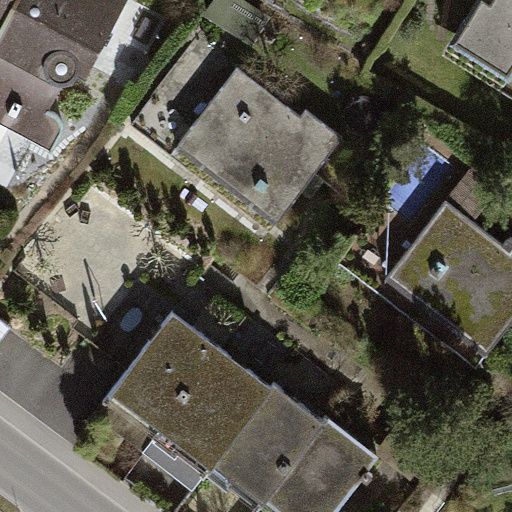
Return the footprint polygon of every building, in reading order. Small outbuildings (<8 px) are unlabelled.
[(0,0),(0,32),(16,0),(0,0)] [(16,0),(0,32),(0,114),(14,121),(22,106),(41,115),(44,109),(59,80),(65,80),(70,77),(74,73),(77,69),(78,62),(78,57),(76,52),(72,49),(79,36),(97,45),(121,0),(16,0)] [(245,0),(213,0),(204,13),(253,45),(271,16),(245,0)] [(511,60),(511,0),(489,0),(475,23),(468,33),(511,60)] [(511,60),(468,33),(475,23),(466,18),(444,54),(511,95),(511,60)] [(239,68),(179,145),(277,222),(343,138),(307,110),(302,117),(239,68)] [(22,106),(14,121),(10,127),(51,149),(59,134),(59,126),(56,119),(50,113),(44,109),(41,115),(22,106)] [(18,271),(134,361),(174,310),(244,219),(126,128),(18,271)] [(505,244),(447,199),(387,277),(488,354),(511,322),(511,239),(509,237),(505,244)] [(134,361),(111,390),(161,429),(224,349),(174,310),(134,361)] [(272,385),(224,349),(161,429),(210,467),(213,462),(272,385)] [(275,382),(272,385),(213,462),(263,499),(266,495),(324,420),(275,382)] [(324,420),(266,495),(288,511),(333,511),(348,493),(378,454),(327,415),(324,420)] [(399,426),(378,454),(348,493),(373,511),(397,511),(407,500),(397,492),(430,450),(399,426)] [(373,511),(348,493),(333,511),(373,511)]
